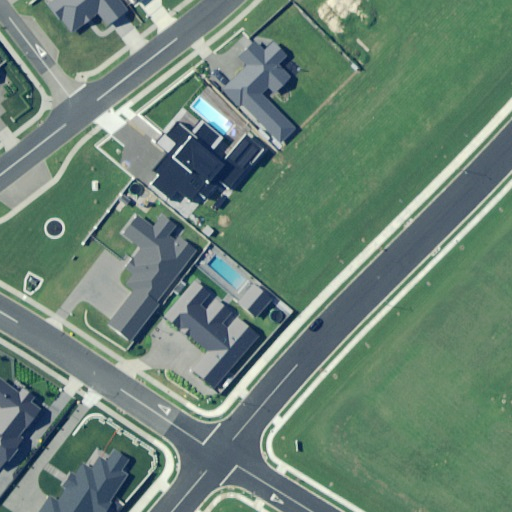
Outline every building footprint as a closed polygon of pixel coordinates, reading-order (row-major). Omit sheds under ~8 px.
[(120,0),(55,0),(50,5),(72,32),(97,12),(108,25),(128,9),(120,0)] [(247,65),(223,89),(278,144),(296,127),(262,94),(268,87),(274,94),(291,77),(280,65),(288,57),(272,41),(262,51),(254,43),(239,57),(247,65)] [(232,188),(264,149),(246,135),(224,161),(211,151),(222,138),(202,121),(191,135),(178,124),(168,136),(178,145),(156,172),(162,177),(157,183),(172,195),(177,189),(190,199),(198,189),(209,198),(223,181),(232,188)] [(106,324),(131,343),(160,306),(156,303),(198,249),(185,239),(181,245),(169,235),(177,226),(161,214),(152,226),(137,214),(123,233),(141,247),(125,267),(135,275),(127,286),(132,289),(106,324)] [(152,332),(216,387),(260,337),(197,282),(152,332)] [(273,299),(256,285),(239,304),(256,319),(273,299)] [(0,469),(1,470),(26,439),(20,434),(41,408),(31,401),(34,398),(21,388),(19,391),(2,377),(0,378),(0,403),(2,405),(0,408),(0,469)] [(107,511),(113,504),(109,501),(126,475),(120,471),(129,459),(114,450),(106,464),(97,458),(90,468),(84,464),(77,476),(72,473),(64,486),(68,488),(59,503),(50,497),(39,511),(107,511)]
